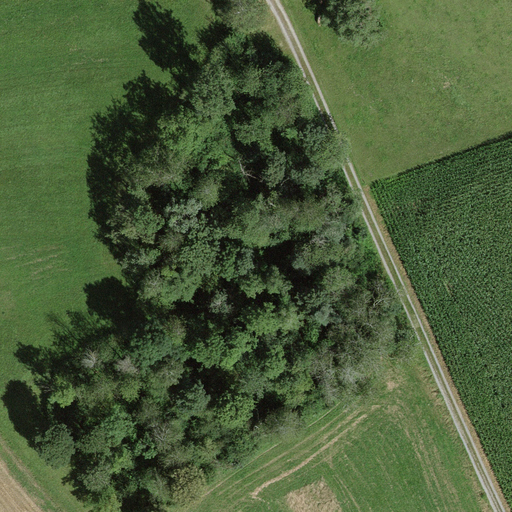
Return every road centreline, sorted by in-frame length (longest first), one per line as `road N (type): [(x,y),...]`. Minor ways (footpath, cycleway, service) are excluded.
road 1 (track): [(392,272),(269,0)]
road 2 (track): [(504,511),(392,272)]
